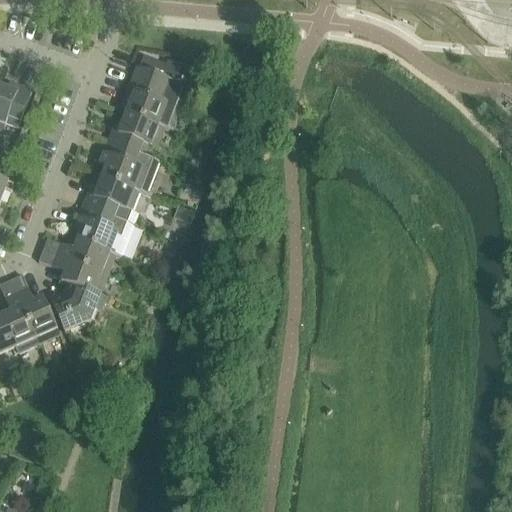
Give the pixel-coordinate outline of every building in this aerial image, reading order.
[(126,115),(165,130),(175,135),(192,91),(183,88),(189,72),(168,64),(166,68),(144,59),(139,71),(137,70),(124,103),(130,105),(126,115)] [(0,88),(0,132),(3,134),(6,126),(18,131),(32,94),(10,86),(8,92),(0,88)] [(165,130),(126,115),(122,126),(116,124),(108,146),(145,160),(149,149),(157,152),(165,130)] [(140,194),(140,195),(148,198),(160,166),(145,160),(108,146),(100,167),(106,169),(102,180),(140,194)] [(83,210),(135,229),(139,218),(132,216),(140,195),(140,194),(102,180),(97,190),(91,188),(83,210)] [(0,206),(5,193),(11,195),(14,188),(0,182),(0,206)] [(77,244),(116,259),(116,257),(124,260),(135,229),(83,210),(75,231),(81,233),(77,244)] [(43,254),(108,279),(116,259),(77,244),(74,253),(47,243),(43,254)] [(61,285),(67,287),(67,286),(100,299),(108,279),(43,254),(39,266),(65,276),(61,285)] [(11,284),(39,347),(60,338),(43,300),(34,304),(22,279),(11,284)] [(0,289),(11,314),(2,318),(17,350),(16,351),(18,357),(39,347),(11,284),(0,288),(0,289)] [(67,286),(67,287),(63,299),(51,304),(65,336),(91,325),(95,312),(101,314),(106,301),(100,299),(67,286)] [(0,357),(16,351),(17,350),(2,318),(0,319),(0,357)]
